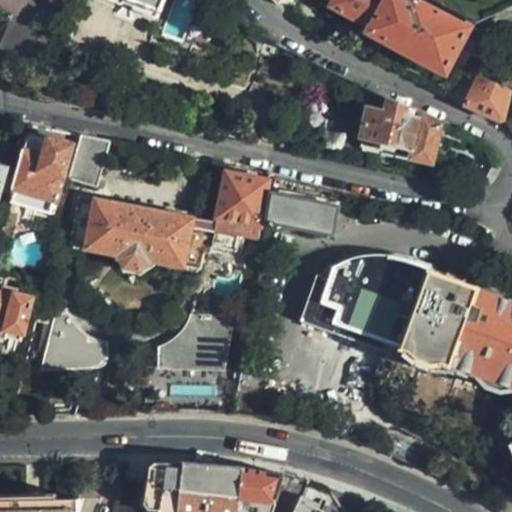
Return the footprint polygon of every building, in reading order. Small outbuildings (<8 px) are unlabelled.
[(127,0),(160,12),(164,0),(127,0)] [(326,0),(333,3),(330,7),(368,29),(368,34),(443,73),(467,29),(412,0),(406,9),(401,7),(401,3),(393,0),(326,0)] [(471,91),(466,103),(499,122),(504,119),(509,94),(486,86),(481,94),(471,91)] [(432,162),(440,123),(420,113),(419,119),(404,116),(406,106),(387,98),(384,112),(368,108),(360,148),(432,162)] [(109,141),(79,135),(68,180),(98,186),(109,141)] [(47,145),(26,140),(12,189),(58,200),(72,145),(49,139),(47,145)] [(216,220),(210,219),(204,253),(210,255),(211,248),(235,252),(239,234),(259,238),(269,181),(224,173),(216,220)] [(271,193),(267,221),(331,233),(336,207),(271,193)] [(204,253),(210,219),(80,196),(69,247),(119,256),(121,261),(128,269),(141,272),(152,262),(201,271),(204,253)] [(511,304),(428,275),(431,268),(414,261),(379,253),(369,253),(338,259),(332,263),(329,266),(325,277),(318,275),(301,321),(385,350),(390,336),(405,341),(402,350),(405,351),(416,363),(430,368),(446,366),(475,377),(485,387),(500,393),(511,391),(511,304)] [(0,285),(0,339),(19,344),(33,294),(0,285)] [(223,378),(225,319),(189,318),(183,330),(176,338),(172,343),(157,350),(157,377),(223,378)] [(101,374),(101,344),(83,343),(84,336),(70,322),(55,322),(43,380),(90,381),(101,374)] [(176,464),(154,463),(145,506),(147,509),(149,510),(157,511),(271,511),(286,474),(240,468),(213,466),(176,464)] [(326,504),(301,492),(299,498),(323,511),(326,504)] [(322,511),(323,511),(299,498),(292,511),(322,511)] [(80,511),(80,501),(39,501),(0,500),(0,511),(80,511)]
